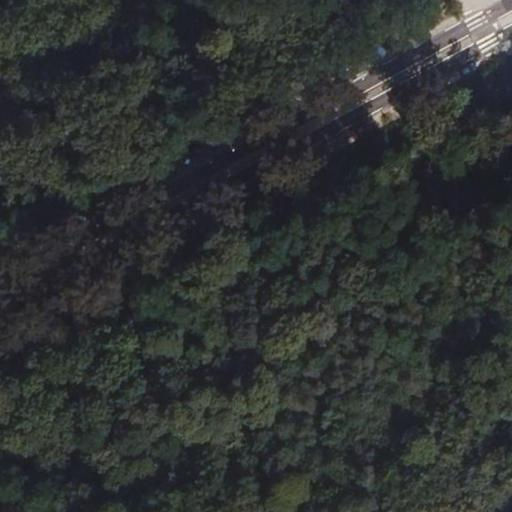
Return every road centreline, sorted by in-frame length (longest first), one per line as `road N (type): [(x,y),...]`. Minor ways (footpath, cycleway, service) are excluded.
road 1 (primary): [(0,311),(511,31)]
road 2 (primary): [(511,6),(0,283)]
